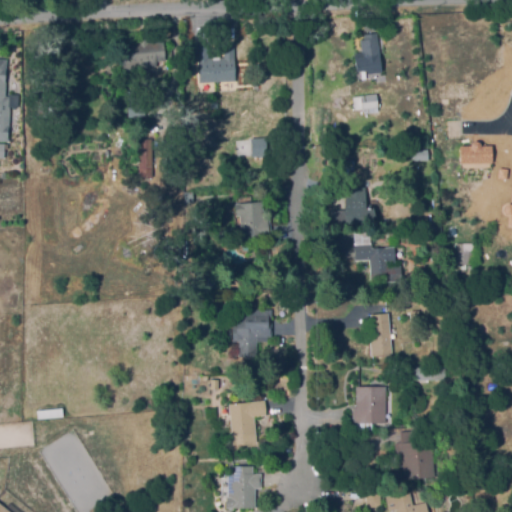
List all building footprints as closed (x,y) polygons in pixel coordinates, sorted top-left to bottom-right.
[(369,67),(368,61),(364,61),(360,40),(365,39),(364,35),(376,33),(381,59),(375,60),(376,66),(369,67)] [(124,69),(121,46),(139,43),(139,40),(147,39),(148,42),(163,40),(167,63),(124,69)] [(200,81),(199,45),(208,44),(208,58),(225,57),(225,43),(234,43),(235,80),(200,81)] [(9,132),(0,132),(0,80),(5,80),(5,96),(10,96),(10,98),(15,98),(15,108),(9,108),(9,132)] [(145,116),(128,114),(130,91),(136,92),(135,99),(146,100),(145,116)] [(239,105),(239,94),(249,93),(250,104),(239,105)] [(353,109),(353,96),(361,96),(361,94),(376,94),(377,109),(353,109)] [(232,117),(231,109),(241,107),(242,116),(232,117)] [(265,156),(265,137),(249,138),(249,157),(265,156)] [(140,179),(138,139),(152,138),(154,178),(140,179)] [(460,158),(460,145),(488,144),(488,157),(460,158)] [(10,185),(20,184),(20,207),(10,207),(10,185)] [(333,222),(333,210),(347,210),(346,186),(367,186),(367,208),(374,208),(374,222),(333,222)] [(244,239),(242,202),(263,201),(264,216),(269,216),(270,238),(244,239)] [(139,251),(138,245),(142,245),(140,212),(151,212),(154,250),(139,251)] [(387,281),(387,278),(370,279),(370,259),(356,259),(356,232),(372,232),(372,244),(378,244),(378,247),(396,246),(396,261),(389,261),(389,266),(402,265),(402,281),(387,281)] [(476,264),(457,264),(457,243),(479,243),(479,249),(477,249),(476,264)] [(257,356),(240,356),(240,340),(233,340),(233,326),(238,327),(239,319),(246,319),(246,309),(272,310),(271,336),(258,336),(257,356)] [(372,353),(370,336),(374,336),(372,314),(389,312),(392,352),(372,353)] [(433,379),(414,379),(414,367),(433,367),(433,379)] [(372,430),(356,430),(356,421),(353,421),(353,407),(356,407),(357,385),(386,386),(386,399),(390,399),(390,417),(387,417),(387,421),(372,421),(372,430)] [(232,437),(229,403),(265,400),(267,414),(254,416),(256,435),(232,437)] [(38,412),(65,411),(65,421),(38,422),(38,412)] [(414,478),(413,465),(398,467),(395,442),(403,441),(402,433),(411,432),(412,441),(431,440),(435,475),(414,478)] [(230,508),(228,475),(233,474),(232,467),(253,466),(253,473),(261,472),(262,487),(255,487),(256,506),(230,508)] [(400,511),(400,508),(390,510),(386,495),(410,490),(413,505),(426,502),(428,511),(400,511)] [(367,507),(366,492),(380,491),(381,506),(367,507)] [(0,511),(0,503),(11,511),(0,511)]
